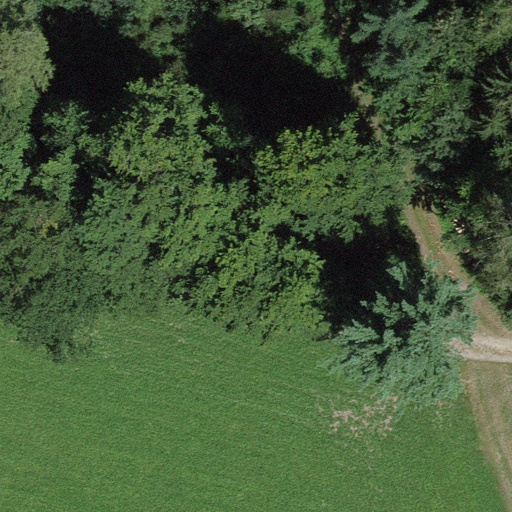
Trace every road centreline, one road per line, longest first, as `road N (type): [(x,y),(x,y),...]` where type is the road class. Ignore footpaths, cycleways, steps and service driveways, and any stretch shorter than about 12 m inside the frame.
road 1 (track): [(484,346),(0,217)]
road 2 (track): [(364,0),(484,346),(511,347)]
